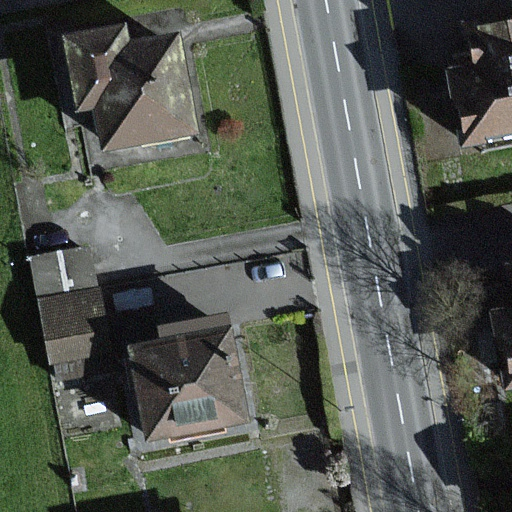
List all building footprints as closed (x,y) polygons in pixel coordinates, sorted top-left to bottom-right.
[(135,21),(70,32),(84,110),(101,107),(108,148),(206,131),(189,29),(138,37),(135,21)] [(511,23),(444,35),(451,78),(430,81),(443,153),(511,141),(511,23)] [(493,316),(473,320),(487,401),(511,396),(511,268),(486,273),(493,316)] [(104,287),(42,299),(54,362),(116,350),(104,287)] [(239,321),(137,339),(154,437),(257,419),(239,321)]
